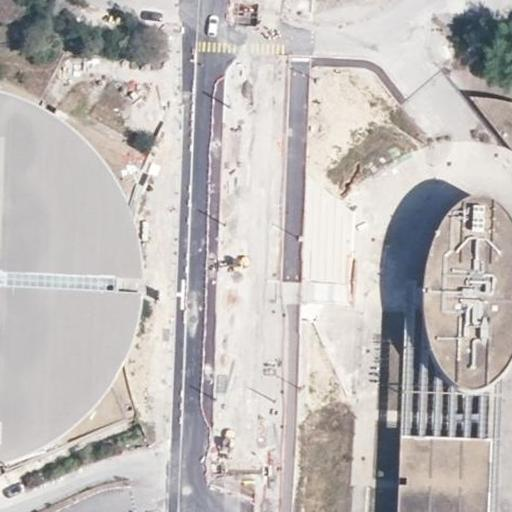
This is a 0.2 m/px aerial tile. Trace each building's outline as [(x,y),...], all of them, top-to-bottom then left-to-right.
[(63,9),(56,2),(46,12),(54,19),(63,9)] [(0,468),(4,467),(11,483),(35,472),(29,457),(41,452),(47,466),(146,422),(142,413),(140,408),(138,402),(136,395),(129,370),(128,363),(126,356),(125,349),(124,341),(122,331),(122,324),(122,318),(121,312),(121,305),(121,298),(121,291),(121,284),(121,276),(122,270),(122,263),(122,258),(123,253),(124,247),(125,240),(126,235),(128,228),(129,221),(131,212),(132,204),(138,189),(140,184),(150,161),(58,113),(54,120),(42,112),(43,105),(0,82),(0,468)] [(511,103),(471,96),(504,142),(511,144),(511,103)] [(487,454),(399,453),(397,511),(511,511),(511,232),(506,221),(499,214),(487,208),(477,206),(467,207),(454,216),(442,229),(431,246),(419,287),(418,296),(418,307),(420,332),(421,345),(425,361),(431,375),(438,384),(448,396),(464,405),(478,405),(487,400),(487,436),(487,454)] [(136,228),(131,212),(129,221),(128,228),(126,235),(125,240),(124,247),(123,253),(122,258),(122,263),(122,270),(121,276),(121,284),(121,291),(121,298),(121,305),(121,312),(122,318),(122,324),(122,331),(124,341),(125,349),(126,356),(128,363),(129,370),(131,366),(136,356),(142,333),(146,316),(147,298),(147,287),(147,274),(143,255),(140,241),(138,234),(136,228)] [(41,452),(29,457),(35,472),(47,466),(41,452)]
